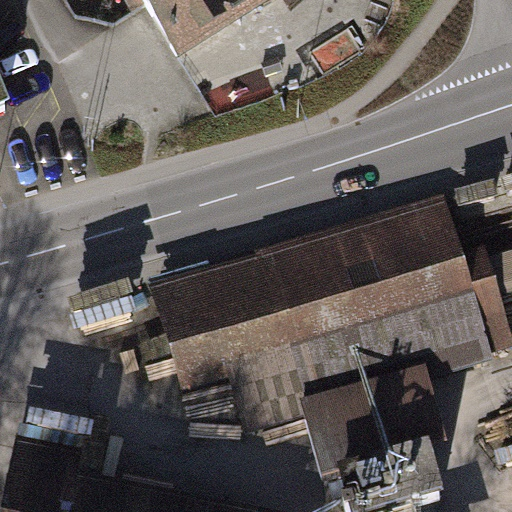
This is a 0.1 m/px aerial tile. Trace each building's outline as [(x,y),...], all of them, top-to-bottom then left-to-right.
[(145,0),(185,59),(275,0),(145,0)] [(0,48),(0,120),(27,110),(0,48)] [(457,200),(154,286),(186,395),(236,381),(253,440),(264,437),(275,472),(327,457),(343,511),(400,511),(400,510),(465,492),(453,450),(464,447),(443,376),(511,356),(511,316),(494,253),(474,258),(457,200)] [(511,295),(511,294),(511,261),(502,265),(511,295)] [(245,511),(99,484),(104,458),(33,444),(19,511),(245,511)]
